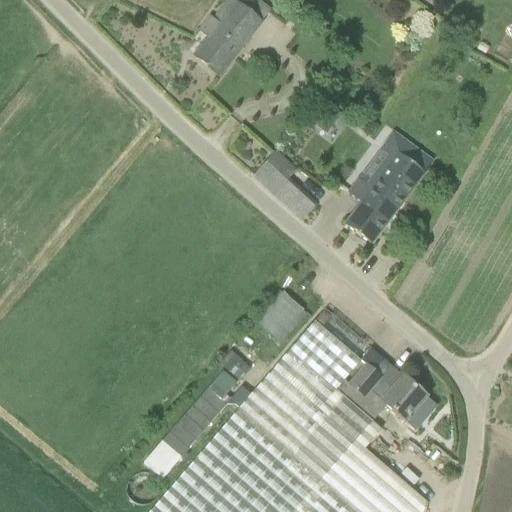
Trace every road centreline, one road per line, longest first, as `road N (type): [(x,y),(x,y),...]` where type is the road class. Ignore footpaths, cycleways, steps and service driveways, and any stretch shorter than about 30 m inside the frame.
road 1 (unclassified): [(475,388),(157,107),(54,0)]
road 2 (unclassified): [(458,511),(475,388)]
